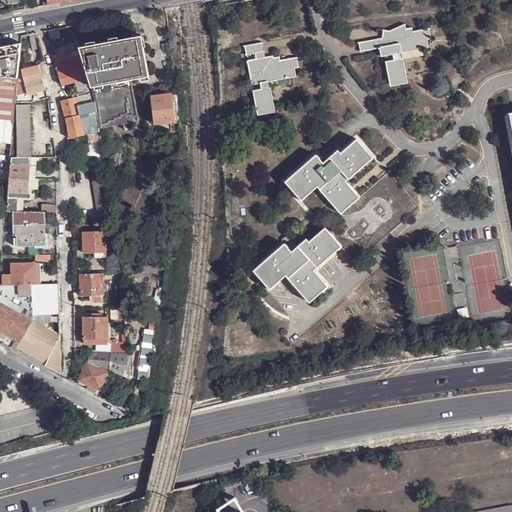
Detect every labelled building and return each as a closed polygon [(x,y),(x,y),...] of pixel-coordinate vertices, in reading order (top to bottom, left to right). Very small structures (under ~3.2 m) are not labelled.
[(31,0),(24,1),(25,10),(38,7),(36,0),(31,0)] [(359,43),(360,52),(378,48),(378,50),(380,49),(381,57),(393,54),(394,61),(386,62),(387,81),(404,77),(403,59),(401,59),(399,53),(428,48),(426,40),(431,39),(429,29),(412,32),(412,29),(406,30),(405,25),(389,32),(384,31),(383,38),(359,43)] [(57,38),(55,33),(55,29),(47,31),(49,39),(57,38)] [(37,33),(31,34),(33,49),(40,48),(37,33)] [(88,77),(90,87),(132,79),(149,75),(142,35),(79,47),(80,51),(81,54),(81,56),(84,67),(88,77)] [(21,43),(0,47),(0,76),(7,76),(18,78),(21,43)] [(254,91),(258,115),(275,112),(270,88),(269,88),(267,82),(296,76),(295,69),(298,68),(296,58),(280,61),(279,58),(273,59),(273,57),(265,58),(264,52),(263,52),(261,44),(245,47),(247,55),(256,53),(257,60),(248,61),(252,85),(261,83),(262,90),(254,91)] [(70,54),(72,59),(81,56),(81,54),(80,51),(70,54)] [(53,59),(56,68),(72,63),(73,63),(72,59),(70,54),(53,59)] [(74,70),(84,67),(81,56),(72,59),(73,63),(72,63),(74,70)] [(56,68),(61,84),(79,80),(88,77),(84,67),(74,70),(72,63),(56,68)] [(39,65),(21,70),(27,94),(45,89),(39,65)] [(0,119),(14,121),(16,102),(16,97),(18,82),(18,78),(7,76),(0,76),(0,119)] [(88,77),(79,80),(81,89),(86,88),(88,93),(92,92),(90,87),(88,77)] [(93,97),(96,104),(98,121),(99,128),(138,120),(132,79),(90,87),(92,92),(93,97)] [(92,92),(88,93),(86,88),(81,89),(84,98),(86,98),(93,97),(92,92)] [(27,94),(16,97),(16,102),(29,102),(27,94)] [(176,121),(172,94),(153,96),(156,124),(157,124),(168,122),(176,121)] [(92,122),(98,121),(96,104),(93,97),(86,98),(90,122),(92,122)] [(78,115),(75,98),(63,101),(66,117),(78,115)] [(17,105),(18,156),(31,156),(30,105),(17,105)] [(80,123),(78,115),(66,117),(68,126),(80,123)] [(99,128),(98,121),(92,122),(94,140),(101,139),(99,128)] [(82,132),(80,123),(68,126),(68,133),(82,132)] [(315,155),(285,182),(301,201),(317,187),(340,214),(309,242),(306,239),(298,247),(288,234),(281,240),(284,244),(253,270),(270,289),(286,275),(309,302),(328,286),(314,270),(341,247),(355,263),(419,208),(388,173),(359,198),(345,181),(372,158),(356,139),(340,154),(337,151),(323,163),(315,155)] [(12,157),(11,164),(30,165),(31,156),(18,156),(12,157)] [(38,157),(31,156),(30,165),(29,178),(36,178),(38,157)] [(10,177),(29,178),(30,165),(11,164),(10,177)] [(90,168),(91,172),(98,219),(111,217),(103,166),(90,168)] [(9,192),(28,193),(29,178),(10,177),(9,177),(8,192),(9,192)] [(36,178),(29,178),(28,193),(31,193),(33,193),(33,189),(39,189),(39,178),(36,178)] [(12,210),(20,211),(21,199),(21,198),(9,197),(9,198),(8,210),(12,210)] [(12,210),(12,224),(14,224),(45,224),(45,211),(23,211),(20,211),(12,210)] [(45,224),(14,224),(14,234),(17,234),(17,245),(39,245),(39,241),(45,240),(45,224)] [(106,232),(82,232),(84,254),(107,253),(106,232)] [(11,263),(12,285),(30,284),(36,284),(36,264),(36,263),(11,263)] [(80,275),(80,297),(102,297),(102,275),(80,275)] [(0,302),(32,321),(32,320),(32,314),(30,284),(12,285),(6,285),(0,285),(0,302)] [(30,284),(32,314),(48,314),(51,314),(59,314),(58,284),(40,284),(36,284),(30,284)] [(0,340),(15,349),(32,321),(0,302),(0,340)] [(119,310),(111,310),(112,320),(120,320),(119,310)] [(126,311),(119,310),(120,320),(127,320),(126,311)] [(32,320),(42,325),(48,314),(32,314),(32,320)] [(42,325),(45,327),(51,314),(48,314),(42,325)] [(108,317),(84,317),(84,339),(108,339),(108,317)] [(61,375),(60,336),(45,327),(42,325),(32,320),(32,321),(15,349),(61,375)] [(156,331),(145,329),(143,342),(139,368),(137,379),(148,380),(156,331)] [(113,342),(112,352),(129,353),(128,335),(123,335),(124,342),(113,342)] [(93,352),(88,363),(108,372),(110,369),(111,353),(93,352)] [(130,368),(129,354),(111,353),(110,369),(130,378),(130,368)] [(108,372),(88,363),(87,363),(78,380),(99,389),(100,390),(108,372)] [(78,380),(77,383),(96,395),(99,389),(78,380)]
